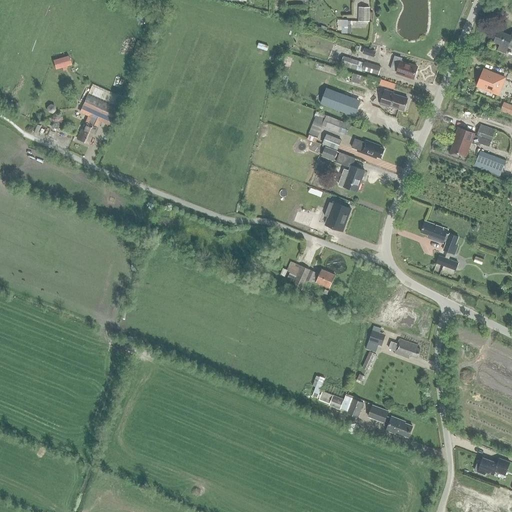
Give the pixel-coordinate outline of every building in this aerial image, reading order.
[(369,7),(358,7),(358,21),(369,21),(369,7)] [(340,20),(340,33),(350,33),(350,25),(346,25),(346,20),(340,20)] [(494,42),(500,44),(497,50),(505,53),(507,47),(511,48),(511,32),(511,36),(498,31),(494,42)] [(338,37),(336,43),(352,49),(355,43),(338,37)] [(66,66),(71,65),(68,56),(52,60),(55,70),(62,68),(63,71),(67,70),(66,66)] [(290,68),(292,59),(285,56),(282,66),(290,68)] [(359,60),(343,56),(340,64),(356,69),(359,60)] [(400,62),(401,58),(394,56),(390,69),(397,72),(396,73),(413,78),(417,67),(400,62)] [(378,75),(380,67),(365,62),(362,70),(378,75)] [(477,86),(498,94),(504,78),(484,70),(477,86)] [(363,76),(353,73),(350,82),(360,84),(363,76)] [(393,90),(395,84),(379,78),(377,84),(393,90)] [(326,88),(321,104),(354,116),(358,106),(360,101),(347,96),(326,88)] [(393,93),(385,90),(380,105),(388,107),(389,106),(403,111),(407,98),(393,94),(393,93)] [(87,95),(82,106),(111,119),(116,108),(87,95)] [(511,105),(503,102),(500,111),(511,115),(511,105)] [(51,114),(54,111),(54,106),(50,105),(46,108),(47,112),(51,114)] [(343,122),(326,115),(322,125),(338,132),(343,122)] [(92,126),(95,119),(91,117),(88,124),(84,123),(77,139),(87,144),(91,134),(93,135),(96,128),(92,126)] [(481,136),(491,140),(495,130),(480,125),(476,134),(478,135),(481,136)] [(477,145),(481,136),(478,135),(478,136),(473,134),(474,133),(458,128),(454,138),(455,138),(451,151),(465,156),(470,143),(477,145)] [(340,140),(326,135),(322,144),(337,149),(340,140)] [(351,147),(361,151),(360,153),(375,159),(376,157),(380,158),(384,149),(379,147),(380,146),(365,140),(364,142),(355,139),(351,147)] [(321,157),(333,161),(337,151),(325,146),(321,157)] [(499,175),(502,169),(505,161),(480,151),(474,166),(499,175)] [(352,163),(353,158),(355,159),(355,158),(340,153),(336,162),(347,166),(348,162),(352,163)] [(344,169),(338,184),(343,186),(357,191),(364,170),(351,165),(349,170),(344,169)] [(327,217),(325,224),(342,231),(350,209),(337,204),(337,205),(329,202),(324,216),(327,217)] [(300,224),(304,214),(297,211),(293,221),(300,224)] [(420,232),(431,236),(430,239),(442,243),(444,239),(447,240),(443,250),(454,254),(458,245),(455,245),(458,237),(449,234),(449,235),(446,234),(448,230),(425,221),(420,232)] [(446,258),(442,269),(441,270),(453,275),(454,270),(456,271),(458,263),(446,258)] [(299,291),(309,270),(300,266),(291,287),(299,291)] [(317,278),(315,277),(313,281),(329,288),(335,275),(321,269),(317,278)] [(311,282),(315,272),(310,270),(306,280),(311,282)] [(396,307),(392,321),(412,328),(412,327),(415,320),(417,314),(403,310),(396,307)] [(380,320),(387,323),(392,311),(384,308),(380,320)] [(377,345),(381,333),(380,333),(381,329),(373,326),(368,342),(377,345)] [(417,345),(399,339),(397,344),(391,342),(389,348),(395,350),(394,353),(409,358),(409,355),(417,358),(420,349),(416,348),(417,345)] [(367,370),(375,353),(370,351),(362,368),(367,370)] [(318,399),(321,390),(334,394),(336,388),(323,385),(325,378),(317,376),(310,396),(318,399)] [(329,404),(328,405),(340,410),(344,399),(322,391),(319,400),(329,404)] [(344,399),(340,410),(347,412),(353,398),(345,396),(344,399)] [(364,402),(353,398),(347,412),(358,416),(364,402)] [(404,435),(408,437),(413,426),(404,422),(405,421),(392,416),(391,418),(387,416),(388,411),(373,405),(368,416),(384,422),(385,420),(390,422),(387,430),(404,437),(404,435)] [(485,476),(486,472),(493,475),(494,472),(505,476),(510,462),(498,458),(497,463),(483,458),(481,462),(478,461),(474,471),(485,476)] [(498,489),(494,506),(507,509),(511,492),(498,489)] [(469,504),(466,511),(489,511),(491,508),(470,500),(469,504)]
